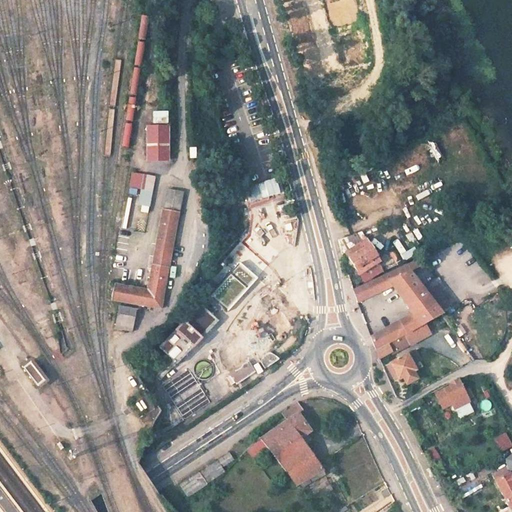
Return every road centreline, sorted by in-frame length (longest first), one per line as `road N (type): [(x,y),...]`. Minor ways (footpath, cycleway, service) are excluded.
road 1 (unknown): [(137,333),(178,284),(193,218),(177,75),(183,0)]
road 2 (primary): [(253,0),(326,258)]
road 3 (secondary): [(100,511),(239,421)]
road 4 (primary): [(434,511),(358,369)]
road 5 (primary): [(338,381),(369,416),(414,511)]
